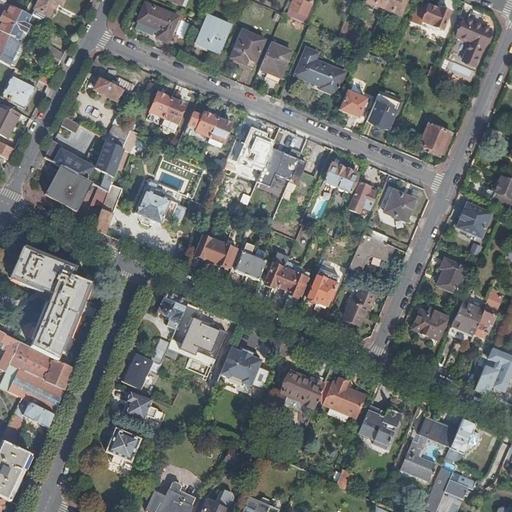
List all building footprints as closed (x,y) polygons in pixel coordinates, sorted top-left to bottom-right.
[(21,12),(15,9),(4,3),(0,0),(0,12),(2,13),(0,19),(0,31),(2,32),(9,36),(21,12)] [(40,0),(35,10),(47,16),(49,17),(56,3),(62,6),(64,0),(40,0)] [(311,4),(301,0),(292,0),(289,9),(306,16),(311,4)] [(366,0),(366,2),(383,9),(387,0),(366,0)] [(387,0),(383,9),(400,16),(406,0),(387,0)] [(418,2),(410,21),(420,26),(422,22),(442,30),(450,12),(448,12),(448,10),(443,8),(442,9),(440,9),(439,10),(418,2)] [(178,17),(145,3),(137,21),(159,30),(156,37),(168,42),(178,17)] [(32,17),(44,23),(47,16),(35,10),(32,17)] [(28,24),(32,17),(21,12),(9,36),(11,36),(20,41),(23,33),(27,35),(32,26),(28,24)] [(230,26),(207,16),(195,43),(218,53),(230,26)] [(491,30),(465,19),(457,37),(470,43),(463,60),(475,65),(482,48),(483,48),(491,30)] [(310,20),(309,24),(309,25),(317,28),(319,24),(310,20)] [(322,30),(317,28),(309,25),(303,39),(311,43),(315,35),(319,37),(322,30)] [(265,41),(242,31),(230,58),(246,65),(248,59),(255,62),(265,41)] [(0,58),(11,36),(9,36),(2,32),(0,35),(0,58)] [(0,61),(10,66),(21,42),(20,41),(11,36),(0,58),(0,61)] [(291,52),(270,43),(259,69),(280,78),(291,52)] [(61,62),(64,54),(50,47),(46,54),(49,56),(61,62)] [(317,84),(325,64),(315,60),(318,53),(306,48),(295,75),(317,84)] [(56,70),(61,62),(49,56),(45,64),(56,70)] [(345,72),(325,64),(317,84),(321,85),(320,88),(335,94),(345,72)] [(434,78),(437,69),(431,66),(427,75),(434,78)] [(39,81),(16,69),(1,98),(25,110),(39,81)] [(41,76),(39,81),(48,86),(51,81),(41,76)] [(123,97),(126,92),(100,79),(96,90),(117,100),(119,95),(123,97)] [(470,104),(474,95),(457,88),(453,97),(470,104)] [(366,99),(347,91),(339,109),(358,118),(366,99)] [(163,118),(172,99),(158,93),(150,113),(163,118)] [(185,105),(172,99),(163,118),(177,124),(185,105)] [(374,102),(366,121),(388,130),(395,111),(374,102)] [(19,114),(0,103),(0,135),(6,139),(19,114)] [(210,138),(217,119),(204,113),(196,132),(210,138)] [(79,126),(65,118),(61,126),(75,133),(79,126)] [(232,125),(217,119),(210,138),(208,142),(220,148),(222,143),(224,143),(232,125)] [(126,142),(129,134),(114,125),(110,133),(119,139),(126,142)] [(420,146),(430,151),(430,153),(441,158),(451,134),(429,125),(420,146)] [(139,133),(131,130),(129,134),(126,142),(122,150),(124,151),(130,153),(139,133)] [(99,137),(93,134),(87,145),(92,148),(99,137)] [(122,150),(126,142),(119,139),(115,146),(107,141),(92,179),(88,177),(93,166),(61,150),(63,146),(53,141),(44,158),(61,166),(92,182),(99,186),(109,191),(110,186),(124,151),(122,150)] [(0,142),(0,156),(9,161),(15,151),(0,142)] [(306,163),(256,142),(248,163),(255,166),(250,179),(269,187),(275,175),(297,184),(306,163)] [(214,160),(212,164),(224,169),(227,163),(217,159),(214,160)] [(336,188),(337,188),(345,169),(344,166),(340,164),(338,166),(331,163),(323,182),(330,184),(330,187),(335,189),(336,188)] [(92,182),(61,166),(47,196),(78,212),(92,182)] [(345,169),(337,188),(338,188),(338,191),(342,192),(344,191),(350,194),(358,175),(352,172),(352,169),(347,167),(346,169),(345,169)] [(511,181),(501,177),(498,185),(497,185),(495,190),(496,190),(495,193),(497,194),(495,199),(505,204),(505,205),(511,207),(511,181)] [(361,184),(359,184),(348,209),(359,214),(361,207),(369,210),(376,194),(369,190),(370,188),(368,187),(368,185),(362,183),(361,184)] [(108,192),(109,191),(99,186),(91,205),(103,204),(108,192)] [(121,190),(110,186),(109,191),(108,192),(119,197),(121,190)] [(153,195),(144,191),(134,214),(160,224),(162,218),(170,221),(176,205),(161,198),(163,194),(155,190),(153,195)] [(403,195),(393,191),(384,213),(406,222),(414,203),(402,198),(403,195)] [(103,204),(94,230),(105,234),(107,227),(119,197),(108,192),(103,204)] [(467,203),(456,228),(481,238),(492,214),(467,203)] [(366,228),(363,235),(385,244),(388,237),(366,228)] [(363,235),(357,249),(350,265),(361,270),(366,259),(373,257),(388,262),(394,248),(385,244),(363,235)] [(203,258),(206,259),(214,241),(213,240),(214,238),(214,237),(211,237),(209,239),(202,236),(195,255),(203,258)] [(214,241),(206,259),(217,263),(225,245),(226,243),(223,241),(222,244),(214,241)] [(179,244),(171,263),(185,268),(193,249),(179,244)] [(217,263),(217,264),(225,268),(226,267),(229,268),(236,250),(225,245),(217,263)] [(52,296),(30,347),(57,361),(90,284),(67,275),(70,269),(23,251),(11,279),(52,296)] [(246,276),(255,255),(251,254),(250,256),(243,253),(235,271),(236,272),(236,273),(242,275),(242,274),(246,276)] [(258,257),(255,255),(246,276),(250,278),(250,279),(255,280),(256,280),(258,281),(265,262),(257,258),(258,257)] [(302,264),(288,258),(284,269),(285,269),(277,287),(288,291),(296,274),(299,270),(302,264)] [(437,285),(456,293),(458,287),(459,287),(463,278),(462,278),(466,268),(445,259),(440,269),(443,270),(437,285)] [(274,285),(277,287),(285,269),(284,269),(272,265),(264,284),(265,284),(265,286),(270,288),(272,287),(273,287),(274,285)] [(361,270),(350,265),(348,269),(360,274),(361,270)] [(319,269),(307,299),(326,307),(328,302),(329,302),(333,292),(333,291),(339,277),(319,269)] [(288,291),(287,293),(289,294),(289,296),(294,298),(295,297),(296,297),(297,295),(300,296),(307,278),(296,274),(288,291)] [(498,291),(492,289),(486,305),(497,309),(502,298),(496,296),(498,291)] [(366,309),(369,310),(375,296),(360,290),(354,303),(366,309)] [(178,323),(187,302),(166,293),(161,304),(165,306),(165,307),(163,308),(163,311),(163,313),(165,316),(170,316),(170,318),(169,319),(178,323)] [(354,303),(350,301),(342,320),(343,321),(348,323),(349,323),(350,321),(359,325),(366,309),(354,303)] [(462,331),(473,336),(483,312),(480,310),(480,308),(472,304),(471,307),(462,302),(458,311),(451,329),(462,333),(462,331)] [(421,311),(413,329),(438,340),(447,317),(434,312),(432,316),(421,311)] [(483,312),(473,336),(483,340),(489,326),(491,327),(495,317),(489,314),(490,312),(487,311),(486,313),(483,312)] [(190,320),(177,351),(190,356),(185,368),(207,377),(225,334),(190,320)] [(10,364),(20,342),(0,331),(0,340),(8,345),(6,350),(7,351),(0,365),(0,368),(6,372),(10,364)] [(272,352),(276,354),(281,342),(268,336),(267,341),(267,346),(269,349),(272,351),(272,352)] [(151,361),(159,365),(168,344),(160,340),(151,361)] [(57,361),(30,347),(20,342),(10,364),(64,390),(73,369),(57,361)] [(292,353),(295,348),(281,342),(276,354),(281,357),(282,355),(287,355),(292,353)] [(261,361),(251,356),(242,352),(231,348),(220,374),(228,378),(233,376),(241,380),(243,383),(250,387),(258,368),(261,361)] [(483,369),(474,391),(487,396),(498,371),(499,371),(506,355),(492,349),(488,357),(483,369)] [(151,361),(135,354),(122,381),(139,389),(151,361)] [(477,366),(483,369),(488,357),(482,354),(477,366)] [(64,390),(10,364),(6,372),(0,384),(0,387),(22,399),(54,416),(64,390)] [(269,373),(258,368),(250,387),(243,383),(241,380),(233,376),(228,378),(220,374),(217,381),(259,399),(269,373)] [(277,391),(280,393),(289,373),(286,371),(277,391)] [(313,409),(317,401),(323,385),(310,380),(310,381),(307,380),(307,378),(299,375),(297,376),(289,373),(280,393),(277,400),(284,403),(287,396),(301,402),(300,403),(313,409)] [(332,383),(324,404),(323,405),(356,419),(365,396),(345,387),(347,382),(338,378),(336,384),(332,382),(332,383)] [(332,383),(326,380),(323,385),(317,401),(324,404),(332,383)] [(140,397),(130,393),(122,413),(125,414),(125,415),(143,422),(144,420),(147,421),(148,417),(153,419),(156,411),(149,409),(152,400),(140,395),(140,397)] [(49,429),(54,416),(22,399),(18,406),(21,408),(25,410),(22,415),(49,429)] [(385,412),(370,406),(358,434),(373,441),(371,444),(385,450),(388,444),(389,444),(391,439),(390,439),(392,432),(394,427),(391,426),(392,423),(396,424),(400,415),(387,409),(385,412)] [(20,419),(22,415),(25,410),(21,408),(20,410),(17,409),(14,415),(20,419)] [(14,415),(0,441),(1,442),(12,447),(14,441),(13,440),(21,422),(20,419),(14,415)] [(451,446),(457,432),(424,418),(417,435),(420,436),(417,443),(412,441),(400,471),(428,483),(435,464),(420,458),(429,437),(451,446)] [(475,424),(462,418),(457,432),(451,446),(446,458),(458,462),(462,455),(463,455),(467,443),(472,432),(475,424)] [(193,422),(178,427),(180,433),(187,430),(188,426),(196,429),(198,424),(193,422)] [(157,447),(163,433),(147,427),(142,441),(157,447)] [(140,440),(116,429),(110,443),(109,442),(107,443),(105,448),(106,450),(107,450),(106,452),(114,455),(111,462),(120,466),(122,459),(131,463),(140,440)] [(478,434),(472,432),(467,443),(473,445),(476,444),(479,437),(478,434)] [(12,447),(1,442),(0,444),(0,496),(9,501),(30,455),(12,447)] [(236,452),(230,450),(229,449),(224,459),(247,469),(247,468),(250,468),(252,462),(251,460),(251,459),(245,456),(245,455),(242,454),(241,455),(236,452)] [(441,469),(423,511),(435,511),(452,473),(441,469)] [(152,477),(159,480),(162,473),(155,470),(152,477)] [(352,476),(342,471),(336,486),(346,490),(352,476)] [(166,498),(155,493),(146,511),(188,511),(194,499),(179,491),(181,486),(180,484),(175,482),(173,483),(166,498)] [(224,490),(220,491),(216,500),(213,501),(212,504),(208,502),(207,503),(202,511),(227,511),(234,498),(233,494),(224,490)] [(276,511),(277,510),(268,506),(269,505),(267,500),(263,498),(258,499),(257,502),(249,498),(242,511),(276,511)]
